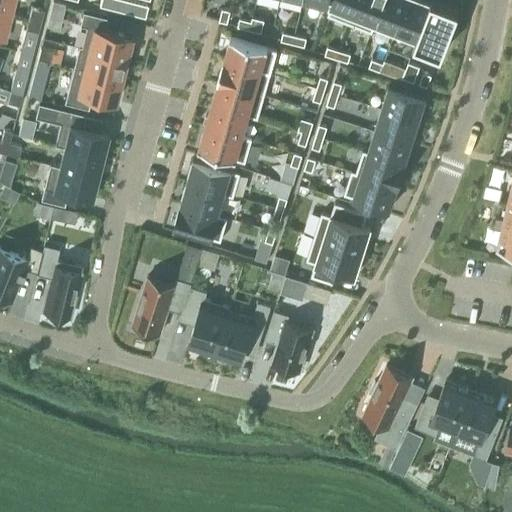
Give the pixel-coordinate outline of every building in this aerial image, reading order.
[(0,0),(0,11),(11,14),(14,0),(0,0)] [(128,0),(99,0),(99,5),(145,17),(148,5),(128,0)] [(350,23),(359,0),(330,0),(330,4),(332,4),(328,14),(350,23)] [(372,31),(383,0),(359,0),(350,23),(372,31)] [(394,35),(408,0),(383,0),(372,31),(373,32),(374,28),(394,35)] [(416,43),(432,0),(431,0),(431,1),(429,0),(408,0),(394,35),(396,36),(398,31),(417,38),(415,43),(416,43)] [(432,0),(416,43),(443,53),(460,8),(440,0),(432,0)] [(32,7),(29,18),(40,21),(43,10),(32,7)] [(0,11),(0,38),(5,40),(11,14),(0,11)] [(83,11),(80,24),(86,26),(81,47),(126,58),(131,36),(103,29),(106,17),(83,11)] [(229,22),(230,13),(218,11),(217,19),(229,22)] [(253,17),(252,21),(250,28),(262,31),(265,20),(253,17)] [(29,18),(26,29),(37,32),(40,21),(29,18)] [(250,28),(252,21),(240,18),(238,26),(250,28)] [(293,42),(295,34),(283,32),(282,39),(293,42)] [(307,37),(295,34),(293,42),(305,45),(307,37)] [(271,72),(278,50),(231,36),(224,59),(271,72)] [(337,56),(340,49),(329,44),(326,52),(337,56)] [(41,47),(38,58),(50,62),(53,50),(41,47)] [(77,52),(73,68),(121,80),(126,58),(81,47),(80,52),(77,52)] [(351,53),(340,49),(337,56),(348,61),(351,53)] [(381,70),(384,63),(372,58),(370,66),(381,70)] [(265,94),(271,72),(224,59),(218,81),(265,94)] [(417,74),(420,66),(409,62),(406,69),(417,74)] [(397,64),(393,75),(402,79),(402,78),(403,77),(406,69),(407,67),(397,64)] [(73,68),(65,102),(88,107),(91,95),(115,101),(121,80),(73,68)] [(414,81),(417,74),(406,69),(403,77),(414,81)] [(15,70),(10,91),(21,94),(27,73),(15,70)] [(432,75),(424,72),(420,83),(427,86),(432,75)] [(329,78),(321,76),(317,87),(325,90),(329,78)] [(259,116),(265,94),(218,81),(212,103),(259,116)] [(339,95),(342,83),(335,81),(331,92),(339,95)] [(419,120),(426,97),(389,86),(382,108),(419,120)] [(321,101),(325,90),(317,87),(313,99),(321,101)] [(10,91),(7,102),(18,105),(21,94),(10,91)] [(335,106),(339,95),(331,92),(327,104),(335,106)] [(39,103),(35,116),(60,123),(55,144),(64,146),(64,145),(102,155),(108,133),(82,127),(85,114),(39,103)] [(243,135),(249,115),(258,117),(259,116),(212,103),(208,116),(206,115),(204,122),(206,122),(206,125),(252,138),(253,137),(243,135)] [(420,123),(418,123),(419,120),(382,108),(375,130),(412,142),(416,129),(418,130),(420,123)] [(310,133),(314,121),(302,118),(298,130),(302,131),(310,133)] [(324,138),(328,126),(320,124),(316,135),(324,138)] [(246,161),(252,138),(206,125),(199,148),(246,161)] [(4,129),(1,140),(9,142),(9,141),(11,132),(12,131),(4,129)] [(405,164),(412,142),(375,130),(368,151),(364,149),(363,150),(405,164)] [(306,145),(310,133),(302,131),(299,142),(306,145)] [(320,149),(324,138),(316,135),(312,147),(320,149)] [(0,139),(0,151),(6,153),(9,142),(1,140),(0,139)] [(9,142),(6,153),(18,156),(21,145),(9,141),(9,142)] [(59,165),(59,167),(97,176),(102,155),(64,145),(64,146),(59,165)] [(398,185),(405,164),(363,150),(357,171),(352,170),(398,185)] [(299,166),(303,155),(295,152),(291,164),(299,166)] [(313,171),(316,159),(308,157),(305,168),(313,171)] [(234,195),(241,172),(194,159),(187,182),(234,195)] [(4,160),(1,169),(13,172),(16,163),(4,160)] [(50,163),(41,198),(64,204),(67,192),(91,198),(97,176),(59,167),(59,165),(50,163)] [(391,208),(398,185),(352,170),(344,193),(391,208)] [(219,213),(225,193),(234,196),(234,195),(187,182),(181,204),(228,217),(228,216),(219,213)] [(288,198),(280,195),(276,207),(284,210),(288,198)] [(371,227),(364,225),(368,212),(335,202),(331,215),(322,212),(315,236),(363,251),(371,227)] [(511,202),(501,249),(511,251),(511,202)] [(221,240),(228,217),(181,204),(175,227),(221,240)] [(53,205),(50,217),(60,220),(63,208),(53,205)] [(280,221),(284,210),(276,207),(273,219),(280,221)] [(273,243),(277,231),(269,228),(266,240),(273,243)] [(356,275),(363,251),(315,236),(307,259),(316,262),(312,275),(333,282),(338,269),(356,275)] [(37,272),(37,273),(50,276),(42,309),(70,316),(82,265),(57,259),(59,248),(44,244),(42,249),(37,272)] [(0,246),(0,294),(11,298),(19,277),(22,279),(22,277),(20,276),(22,271),(24,272),(25,271),(22,270),(23,267),(37,272),(42,249),(30,245),(25,257),(0,246)] [(275,271),(269,288),(281,292),(286,274),(275,271)] [(281,292),(304,299),(309,282),(286,274),(281,292)] [(183,306),(191,282),(176,277),(174,283),(149,275),(133,325),(160,333),(170,302),(183,306)] [(215,351),(230,306),(205,298),(207,291),(191,286),(191,282),(183,306),(181,314),(197,319),(189,343),(215,351)] [(271,306),(258,302),(253,318),(229,311),(231,306),(230,306),(215,351),(241,359),(249,336),(260,339),(271,306)] [(300,370),(313,329),(288,321),(289,315),(275,310),(267,334),(281,339),(273,361),(300,370)] [(374,393),(364,414),(382,423),(375,437),(397,447),(418,402),(404,395),(413,377),(387,365),(379,382),(375,380),(370,391),(374,393)] [(426,399),(415,426),(437,435),(442,422),(457,428),(472,390),(446,380),(437,404),(426,399)] [(472,390),(457,428),(480,437),(473,456),(471,462),(478,480),(487,483),(494,460),(487,458),(503,417),(492,413),(497,400),(472,390)] [(392,460),(406,467),(421,434),(408,428),(392,460)] [(384,452),(379,462),(388,466),(393,456),(384,452)] [(494,460),(487,483),(496,486),(501,462),(494,460)]
